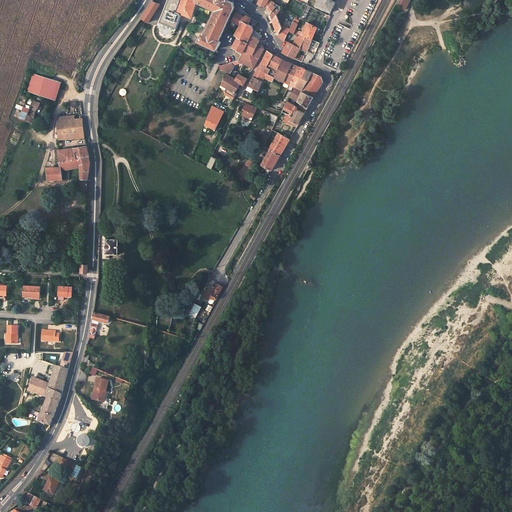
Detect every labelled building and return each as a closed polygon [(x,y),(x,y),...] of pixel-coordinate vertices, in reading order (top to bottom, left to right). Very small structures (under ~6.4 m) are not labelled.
[(171,0),(171,1),(168,0),(159,24),(161,25),(174,30),(176,31),(181,15),(180,14),(181,13),(173,10),(174,6),(176,7),(178,0),(171,0)] [(178,0),(176,7),(174,6),(173,10),(181,13),(192,17),(196,1),(214,10),(216,11),(207,30),(205,28),(199,41),(217,49),(220,42),(219,41),(226,25),(234,7),(234,3),(233,2),(234,1),(232,0),(178,0)] [(335,2),(330,0),(318,0),(316,5),(331,12),(335,2)] [(398,0),(396,5),(404,10),(409,0),(398,0)] [(270,13),(273,20),(277,14),(277,15),(280,11),(280,10),(274,5),(268,1),(267,2),(265,5),(268,8),(263,12),(265,16),(270,13)] [(141,18),(149,22),(160,5),(152,2),(141,18)] [(298,25),(300,25),(301,23),(304,17),(306,18),(311,7),(307,5),(301,18),(298,23),(298,25)] [(214,10),(205,28),(207,30),(216,11),(214,10)] [(232,20),(240,25),(242,21),(245,16),(241,14),(239,15),(236,13),(232,20)] [(277,14),(273,20),(277,29),(272,31),(274,35),(278,33),(279,34),(282,28),(277,15),(277,14)] [(245,16),(242,21),(248,24),(252,19),(246,15),(245,16)] [(234,35),(238,38),(248,43),(244,51),(253,56),(259,42),(260,41),(252,34),(254,30),(253,26),(248,24),(242,21),(240,25),(237,30),(234,35)] [(292,38),(294,34),(296,30),(298,25),(298,23),(293,21),(292,23),(291,26),(291,27),(290,29),(284,40),(284,41),(285,42),(287,43),(288,42),(289,42),(292,38)] [(312,40),(317,28),(307,22),(302,32),(301,31),(300,32),(301,33),(299,37),(304,39),(305,37),(312,40)] [(174,30),(161,25),(161,26),(160,27),(161,28),(161,30),(161,31),(162,32),(163,33),(164,33),(165,34),(166,34),(168,34),(169,34),(170,34),(171,33),(172,33),(173,32),(174,31),(174,30)] [(284,25),(282,28),(279,34),(278,35),(280,37),(282,39),(284,40),(290,29),(284,25)] [(297,52),(299,49),(301,50),(301,49),(307,51),(309,46),(312,40),(305,37),(304,39),(299,37),(296,35),(295,39),(292,43),(294,44),(288,55),(294,58),(297,52)] [(243,53),(244,51),(248,43),(238,38),(233,47),(243,53)] [(319,43),(312,40),(309,46),(317,49),(319,43)] [(242,62),(253,68),(264,48),(262,46),(259,42),(253,56),(244,51),(243,53),(239,61),(242,62)] [(288,42),(287,43),(283,51),(284,52),(288,55),(294,44),(292,43),(289,42),(288,42)] [(249,84),(259,90),(265,74),(266,75),(265,78),(272,81),(274,77),(283,60),(277,57),(269,53),(270,51),(268,51),(268,52),(253,76),(249,84)] [(297,52),(294,58),(301,61),(303,56),(303,55),(297,52)] [(308,52),(305,57),(310,59),(311,60),(312,57),(313,57),(314,55),(308,52)] [(274,77),(284,82),(292,64),(287,62),(283,60),(274,77)] [(220,68),(227,72),(229,73),(234,65),(231,63),(230,64),(221,65),(220,68)] [(284,82),(290,85),(299,67),(295,65),(292,64),(284,82)] [(290,85),(295,87),(296,86),(305,70),(302,68),(299,67),(290,85)] [(309,72),(305,70),(296,86),(301,89),(303,90),(312,73),(309,72)] [(301,92),(297,100),(301,103),(308,107),(318,89),(322,81),(322,77),(312,73),(303,90),(301,92)] [(52,100),(58,82),(32,74),(27,93),(52,100)] [(247,78),(239,74),(236,79),(228,75),(222,85),(235,92),(241,83),(244,85),(247,78)] [(55,101),(61,83),(58,82),(52,100),(55,101)] [(258,93),(259,90),(249,84),(244,93),(242,96),(248,99),(250,96),(253,91),(258,93)] [(235,92),(222,85),(220,87),(223,89),(222,90),(226,92),(225,93),(234,99),(237,93),(235,92)] [(295,87),(290,96),(297,100),(301,92),(300,91),(301,89),(296,86),(295,87)] [(19,119),(32,124),(40,104),(37,102),(27,98),(19,119)] [(283,111),(289,114),(287,118),(290,120),(288,123),(297,127),(299,124),(302,117),(304,113),(297,110),(298,108),(297,107),(297,106),(288,101),(283,111)] [(258,107),(247,103),(244,109),(246,110),(255,114),(258,107)] [(301,103),(297,110),(304,113),(308,107),(301,103)] [(213,106),(206,125),(216,129),(225,111),(213,106)] [(255,114),(246,110),(244,115),(253,119),(255,114)] [(59,140),(85,138),(83,127),(83,119),(82,119),(74,120),(57,122),(59,140)] [(279,133),(269,148),(271,149),(280,155),(286,146),(290,140),(279,133)] [(269,137),(264,135),(260,142),(263,143),(265,144),(265,145),(269,137)] [(265,144),(263,143),(260,148),(269,153),(270,151),(270,150),(264,146),(265,144)] [(62,180),(61,168),(65,167),(81,165),(80,168),(80,180),(87,180),(90,162),(87,147),(58,151),(60,162),(55,163),(55,168),(47,168),(47,173),(48,176),(48,180),(62,180)] [(262,164),(272,170),(276,162),(280,155),(271,149),(270,150),(270,151),(269,153),(262,164)] [(210,158),(206,167),(211,169),(215,160),(210,158)] [(119,245),(119,239),(106,239),(106,254),(103,254),(103,259),(109,259),(109,254),(119,254),(119,249),(122,250),(122,245),(119,245)] [(217,284),(210,297),(215,300),(216,300),(223,287),(217,284)] [(41,287),(24,286),(23,297),(32,297),(32,296),(40,296),(41,287)] [(59,296),(65,296),(68,297),(68,298),(72,298),(73,288),(69,288),(69,287),(59,286),(59,296)] [(189,301),(181,315),(187,317),(194,304),(192,303),(189,301)] [(109,323),(110,316),(94,312),(93,319),(99,321),(109,323)] [(89,337),(94,338),(95,334),(96,334),(99,324),(92,322),(89,337)] [(18,327),(8,326),(8,334),(8,344),(18,344),(18,327)] [(56,332),(43,331),(42,341),(59,342),(60,335),(56,334),(56,332)] [(66,353),(65,359),(71,361),(73,353),(66,353)] [(56,366),(53,377),(50,385),(43,381),(44,378),(38,375),(37,379),(33,377),(30,391),(48,398),(40,418),(38,418),(37,420),(42,422),(43,423),(46,424),(50,426),(63,394),(71,361),(65,359),(64,359),(61,368),(56,366)] [(100,379),(97,390),(94,399),(94,400),(104,403),(107,393),(108,393),(111,383),(110,382),(100,379)] [(87,435),(84,435),(81,436),(79,438),(78,441),(79,444),(81,446),(84,447),(86,447),(89,446),(90,443),(91,440),(89,437),(87,435)] [(11,461),(2,456),(0,460),(0,477),(2,479),(11,461)] [(75,463),(64,458),(61,465),(71,470),(75,463)] [(60,482),(50,477),(49,481),(50,482),(48,486),(47,485),(44,490),(54,495),(60,482)] [(30,494),(26,502),(38,508),(42,500),(30,494)]
